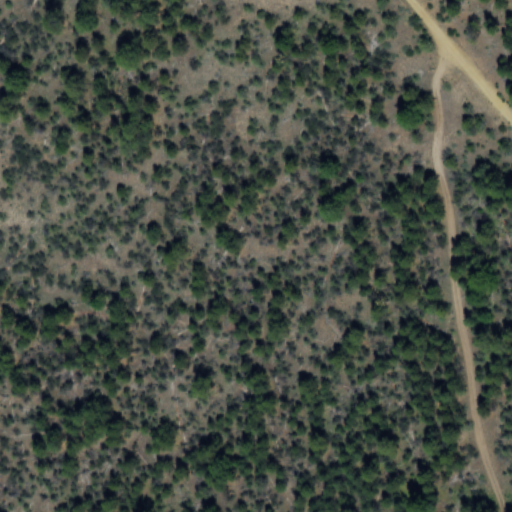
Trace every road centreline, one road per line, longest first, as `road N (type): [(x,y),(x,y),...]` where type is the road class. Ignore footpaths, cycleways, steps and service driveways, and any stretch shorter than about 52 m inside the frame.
road 1 (track): [(443,43),(432,159),(499,511)]
road 2 (track): [(407,0),(511,126)]
